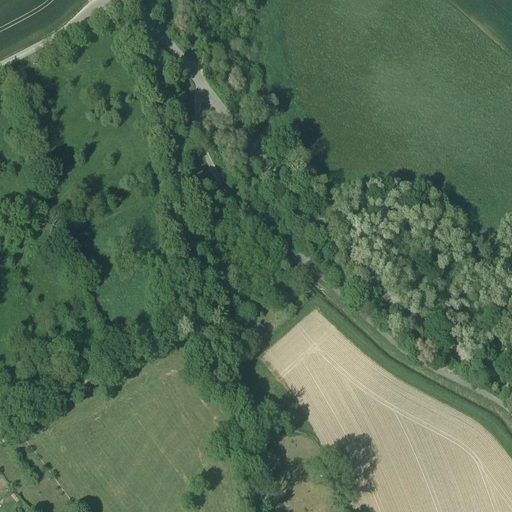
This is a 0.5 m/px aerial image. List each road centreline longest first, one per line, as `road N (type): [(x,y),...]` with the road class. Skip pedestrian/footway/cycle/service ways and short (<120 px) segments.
road 1 (residential): [(131,0),(336,240),(511,398)]
road 2 (track): [(259,511),(179,187)]
road 3 (track): [(0,426),(144,353),(206,306)]
road 4 (track): [(179,187),(145,39),(151,29)]
road 5 (track): [(124,0),(0,62)]
road 6 (track): [(404,308),(441,300),(511,349)]
